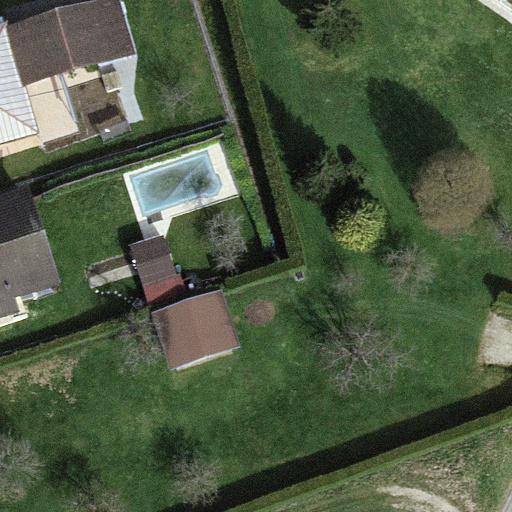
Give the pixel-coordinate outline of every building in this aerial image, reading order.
[(116,0),(102,0),(0,29),(0,134),(36,124),(25,85),(133,54),(116,0)] [(511,0),(489,0),(511,15),(511,0)] [(21,204),(0,210),(0,315),(4,315),(0,302),(0,299),(46,286),(21,204)] [(172,236),(136,248),(153,297),(188,284),(172,236)] [(235,351),(220,300),(155,320),(170,370),(235,351)]
